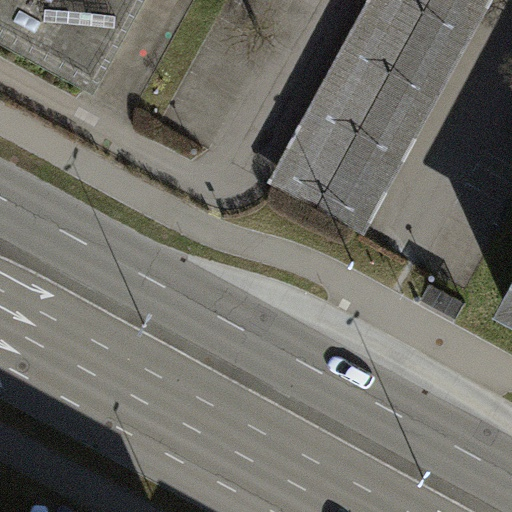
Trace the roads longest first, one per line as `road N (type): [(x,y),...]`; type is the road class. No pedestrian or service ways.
road 1 (secondary): [(511,480),(0,200)]
road 2 (secondary): [(0,329),(336,511)]
road 3 (unknown): [(511,117),(447,245)]
